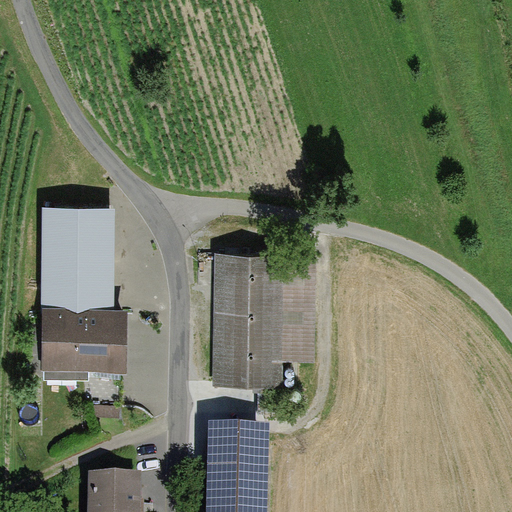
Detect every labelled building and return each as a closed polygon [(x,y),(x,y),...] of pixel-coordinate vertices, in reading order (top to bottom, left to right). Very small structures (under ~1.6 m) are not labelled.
[(43,203),(40,364),(127,364),(127,304),(113,303),(114,202),(43,203)] [(314,253),(219,251),(217,381),(279,382),(280,354),(312,354),(314,253)] [(118,413),(118,404),(91,404),(91,413),(118,413)] [(211,431),(208,511),(265,511),(268,432),(211,431)] [(88,511),(142,511),(142,476),(89,476),(88,511)]
